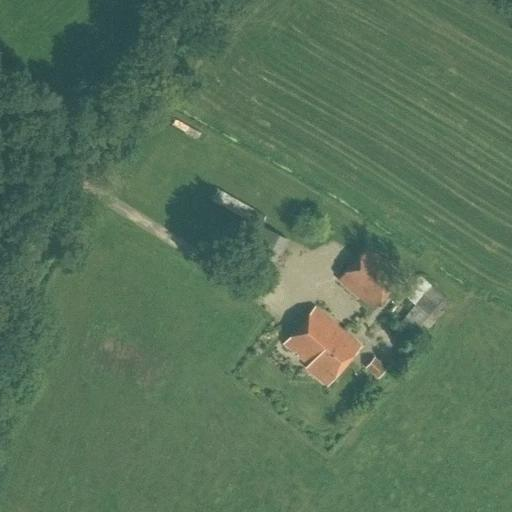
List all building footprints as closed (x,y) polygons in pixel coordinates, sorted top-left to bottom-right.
[(269,271),(285,238),(260,226),(243,258),(269,271)] [(373,309),(401,276),(366,246),(338,279),(373,309)] [(419,339),(450,302),(420,277),(406,293),(417,302),(399,323),(419,339)] [(327,385),(360,346),(314,307),(283,344),(327,385)] [(377,379),(386,368),(374,357),(364,368),(377,379)]
